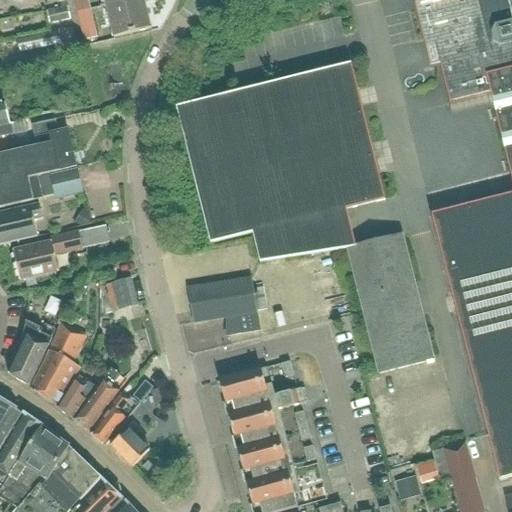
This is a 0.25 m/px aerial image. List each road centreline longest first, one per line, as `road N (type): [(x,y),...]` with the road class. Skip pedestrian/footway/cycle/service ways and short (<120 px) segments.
road 1 (residential): [(194,511),(214,485),(145,234),(139,168),(143,104),(196,0)]
road 2 (residential): [(152,511),(55,424),(0,387)]
road 3 (unknown): [(372,23),(417,211)]
